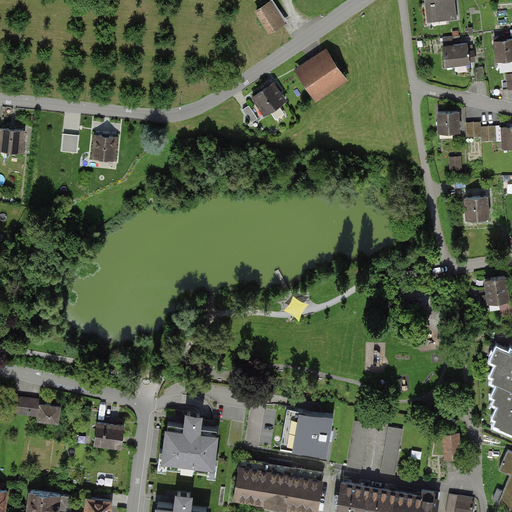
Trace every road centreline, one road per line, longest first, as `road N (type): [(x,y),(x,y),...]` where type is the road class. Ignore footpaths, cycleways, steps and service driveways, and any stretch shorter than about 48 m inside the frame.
road 1 (residential): [(0,98),(185,115),(364,0)]
road 2 (residential): [(0,368),(147,406),(133,511)]
road 3 (residential): [(511,259),(449,266),(442,255),(414,87)]
